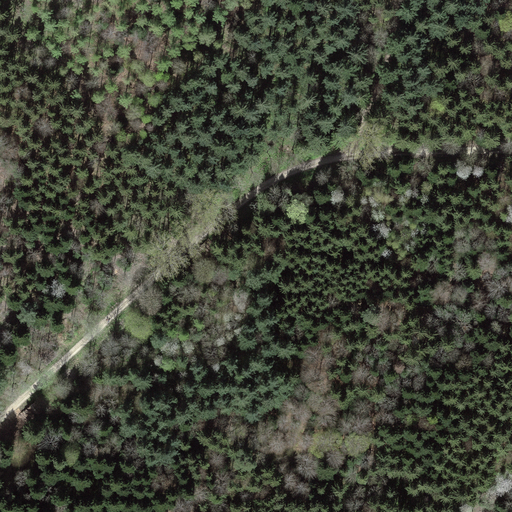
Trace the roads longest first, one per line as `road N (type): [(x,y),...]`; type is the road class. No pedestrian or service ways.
road 1 (track): [(0,419),(236,204),(300,165),(346,157)]
road 2 (track): [(346,157),(378,90),(397,0)]
road 3 (track): [(346,157),(511,149)]
